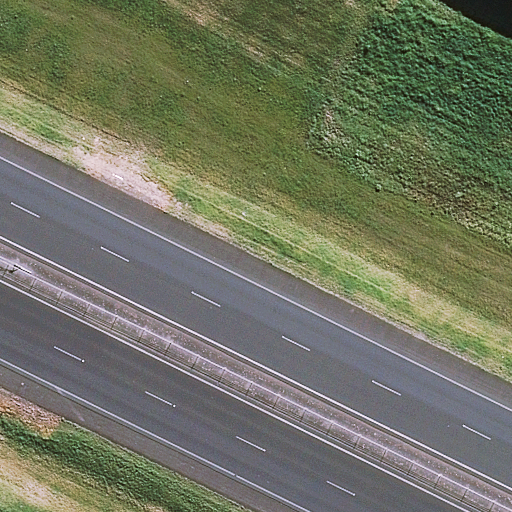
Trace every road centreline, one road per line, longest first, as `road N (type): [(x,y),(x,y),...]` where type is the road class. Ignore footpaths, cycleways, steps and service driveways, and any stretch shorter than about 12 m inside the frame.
road 1 (motorway): [(0,208),(511,461)]
road 2 (motorway): [(413,511),(0,306)]
